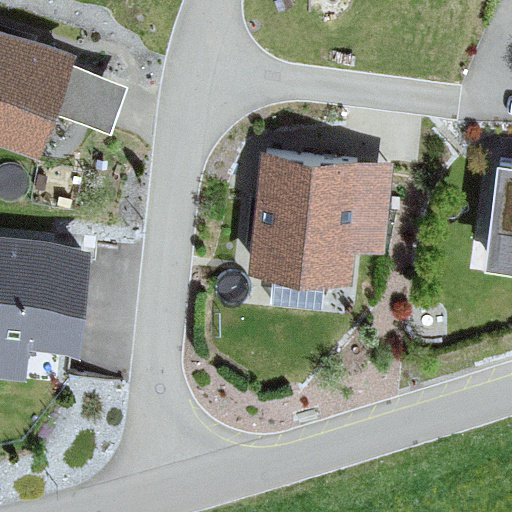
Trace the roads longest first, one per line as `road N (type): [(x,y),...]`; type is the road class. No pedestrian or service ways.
road 1 (residential): [(141,503),(180,136),(212,0)]
road 2 (residential): [(511,394),(141,503)]
road 3 (unknown): [(194,60),(456,97)]
